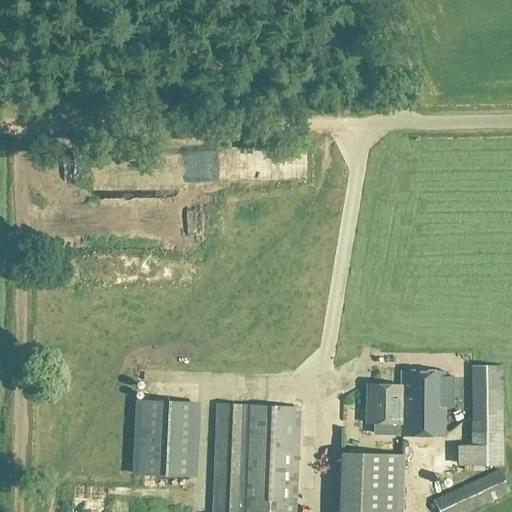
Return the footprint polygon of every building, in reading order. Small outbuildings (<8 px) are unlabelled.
[(340,273),(344,295),(365,292),(361,270),(340,273)] [(471,366),(472,446),(456,446),(456,466),(503,466),(502,366),(493,366),(478,366),(471,366)] [(367,385),(366,424),(375,424),(375,434),(399,434),(399,437),(443,438),(444,372),(401,371),(400,386),(367,385)] [(193,476),(197,405),(136,402),(132,473),(193,476)] [(216,406),(212,511),(293,511),(294,504),(298,409),(216,406)] [(399,511),(401,457),(340,454),(338,511),(399,511)] [(467,511),(509,493),(499,470),(433,500),(438,511),(467,511)]
